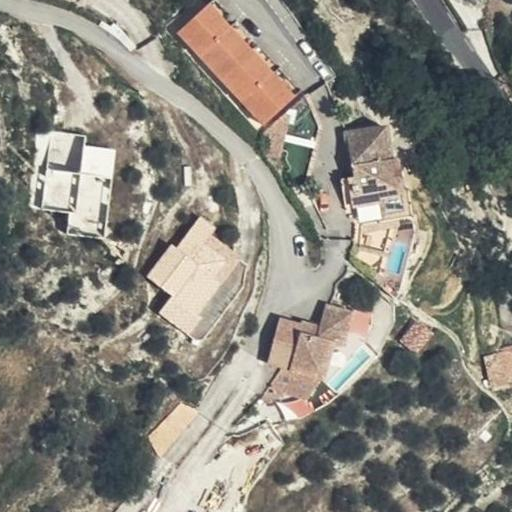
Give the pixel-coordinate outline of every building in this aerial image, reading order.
[(215,0),(211,0),(208,4),(217,15),(224,9),(215,0)] [(217,15),(208,4),(177,32),(263,125),(292,98),(283,86),(289,80),(267,56),(260,62),(240,39),(246,33),(224,9),(217,15)] [(267,56),(246,33),(240,39),(260,62),(267,56)] [(283,86),(292,98),(299,91),(289,80),(283,86)] [(390,158),(384,128),(346,133),(361,226),(411,217),(407,188),(400,188),(396,157),(390,158)] [(105,240),(116,150),(84,146),(85,137),(52,133),(43,209),(71,212),(68,235),(105,240)] [(187,334),(240,259),(210,236),(216,229),(201,218),(177,248),(173,245),(147,277),(173,296),(160,312),(187,334)] [(289,370),(308,374),(322,378),(332,345),(342,347),(352,313),(325,306),(316,337),(299,333),(290,368),(289,370)] [(417,322),(401,341),(416,354),(432,335),(417,322)] [(34,345),(47,351),(53,340),(40,333),(34,345)] [(273,399),(308,374),(289,370),(290,368),(283,366),(264,395),(273,399)] [(199,412),(182,404),(166,420),(184,431),(199,412)] [(184,431),(166,420),(149,437),(157,455),(160,457),(162,457),(184,431)]
